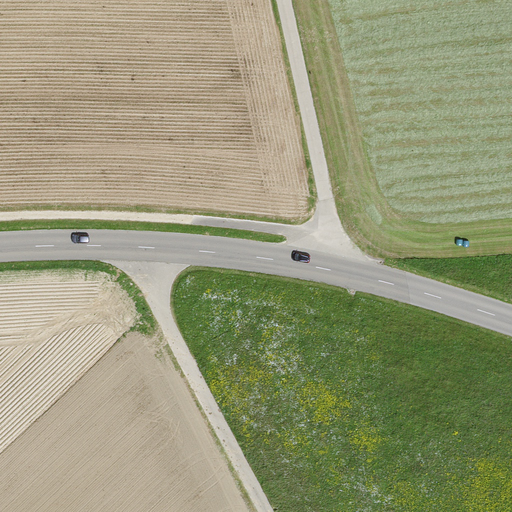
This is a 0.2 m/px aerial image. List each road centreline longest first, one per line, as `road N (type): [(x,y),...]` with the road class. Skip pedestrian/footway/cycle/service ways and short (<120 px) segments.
road 1 (tertiary): [(0,248),(143,247),(269,259),(385,282),(511,321)]
road 2 (track): [(143,247),(167,327),(256,511)]
road 3 (track): [(284,0),(345,272)]
